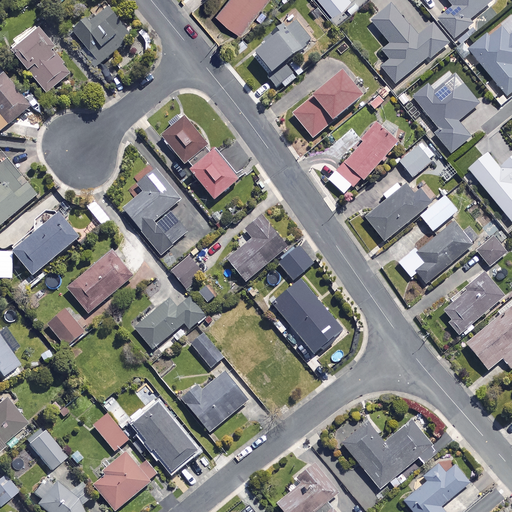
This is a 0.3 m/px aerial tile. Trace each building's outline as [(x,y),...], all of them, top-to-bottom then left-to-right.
[(265,0),(226,0),(215,14),(239,33),(265,0)] [(318,0),(331,14),(348,0),(318,0)] [(487,0),(445,0),(453,9),(436,23),(453,43),(472,27),(468,23),(489,5),(487,0)] [(417,39),(390,7),(370,24),(389,46),(381,53),(388,61),(380,69),(395,86),(427,59),(429,61),(448,46),(432,27),(417,39)] [(345,18),(338,10),(330,18),(336,26),(345,18)] [(129,39),(105,11),(87,28),(82,22),(70,33),(87,52),(81,57),(93,71),(129,39)] [(511,19),(492,36),(481,41),(467,52),(507,98),(511,93),(511,19)] [(298,77),(287,63),(312,42),(296,23),(254,57),(270,77),(267,79),(275,89),(282,84),(285,87),(298,77)] [(71,74),(30,26),(6,47),(47,95),(71,74)] [(360,99),(339,75),(291,116),(312,140),(360,99)] [(0,78),(0,132),(29,110),(3,77),(0,78)] [(478,105),(455,77),(432,96),(426,88),(411,99),(438,132),(433,135),(449,155),(469,139),(456,123),(478,105)] [(29,89),(21,95),(34,111),(41,105),(29,89)] [(389,95),(381,89),(366,104),(374,111),(389,95)] [(212,202),(239,180),(234,175),(253,160),(238,141),(219,156),(214,150),(211,153),(184,119),(160,138),(212,202)] [(395,145),(374,126),(353,150),(354,151),(326,181),(343,196),(359,179),(362,182),(395,145)] [(434,160),(421,144),(398,163),(410,179),(434,160)] [(511,156),(498,168),(486,154),(467,170),(510,222),(511,220),(511,156)] [(0,226),(37,196),(7,160),(0,166),(0,182),(2,186),(0,187),(0,226)] [(122,211),(160,257),(177,243),(181,248),(192,239),(169,211),(180,201),(155,171),(137,186),(143,194),(122,211)] [(418,216),(431,206),(420,191),(413,196),(405,186),(399,191),(395,186),(383,196),(387,202),(364,219),(383,243),(418,216)] [(431,206),(418,216),(431,233),(456,213),(444,198),(432,207),(431,206)] [(111,223),(95,203),(87,210),(103,229),(111,223)] [(77,241),(58,217),(13,253),(33,277),(77,241)] [(287,250),(260,219),(244,232),(252,241),(226,263),(245,285),(287,250)] [(472,247),(452,223),(418,252),(415,248),(395,264),(408,279),(415,273),(425,285),(472,247)] [(504,256),(493,241),(477,253),(488,268),(504,256)] [(122,258),(115,249),(66,289),(87,315),(132,278),(119,261),(122,258)] [(312,265),(298,249),(279,266),(293,282),(312,265)] [(11,254),(0,253),(0,279),(10,280),(11,254)] [(203,278),(189,260),(171,274),(186,292),(203,278)] [(446,324),(458,337),(466,330),(471,335),(477,329),(472,324),(502,296),(482,276),(442,313),(450,321),(446,324)] [(343,335),(300,283),(271,306),(289,328),(282,334),(294,349),(302,343),(314,359),(343,335)] [(215,300),(203,286),(190,296),(202,310),(215,300)] [(153,351),(157,347),(163,354),(187,333),(182,326),(185,324),(189,329),(203,317),(188,299),(176,310),(169,301),(134,330),(153,351)] [(511,308),(464,345),(485,372),(501,360),(508,370),(511,366),(511,308)] [(83,335),(65,312),(47,327),(65,349),(83,335)] [(291,378),(251,327),(224,348),(264,399),(291,378)] [(22,371),(9,355),(17,349),(3,328),(0,330),(0,375),(5,383),(22,371)] [(224,359),(203,336),(192,346),(212,370),(224,359)] [(53,348),(39,355),(44,365),(57,359),(53,348)] [(247,402),(223,374),(202,392),(197,387),(181,401),(197,419),(192,424),(205,439),(247,402)] [(0,467),(0,447),(25,426),(3,400),(0,402),(0,470),(1,470),(0,467)] [(196,453),(156,406),(143,417),(139,413),(128,423),(171,474),(196,453)] [(127,441),(107,417),(94,428),(114,452),(127,441)] [(437,455),(411,423),(384,445),(366,423),(340,444),(378,490),(388,482),(395,489),(437,455)] [(65,458),(43,432),(27,445),(50,471),(65,458)] [(78,448),(69,456),(78,466),(86,459),(78,448)] [(113,511),(154,479),(141,463),(137,467),(126,454),(111,466),(106,460),(97,468),(104,477),(92,486),(113,511)] [(339,494),(315,464),(294,481),(299,487),(276,505),(282,511),(339,511),(331,501),(339,494)] [(445,474),(436,464),(420,478),(425,484),(403,502),(411,511),(442,511),(440,508),(468,484),(454,467),(445,474)] [(0,505),(16,492),(2,476),(0,477),(0,505)] [(38,501),(35,506),(41,511),(79,511),(72,497),(51,481),(48,485),(40,479),(29,495),(38,501)]
